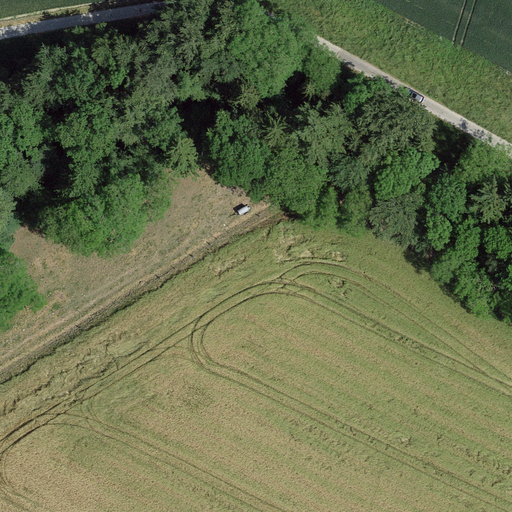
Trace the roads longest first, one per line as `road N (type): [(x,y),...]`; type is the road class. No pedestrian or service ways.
road 1 (track): [(511,150),(261,14),(205,4),(0,34)]
road 2 (track): [(0,109),(125,55),(205,4)]
